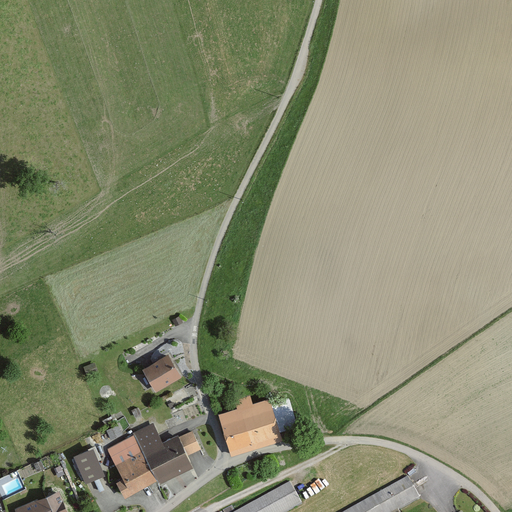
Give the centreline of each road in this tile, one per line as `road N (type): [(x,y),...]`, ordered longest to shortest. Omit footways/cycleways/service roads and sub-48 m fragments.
road 1 (unclassified): [(224,466),(193,357),(198,307),(316,0)]
road 2 (residential): [(495,511),(446,470),(373,440),(306,442),(224,466)]
